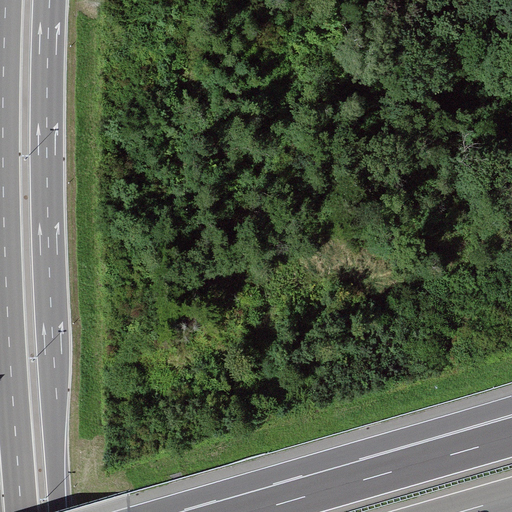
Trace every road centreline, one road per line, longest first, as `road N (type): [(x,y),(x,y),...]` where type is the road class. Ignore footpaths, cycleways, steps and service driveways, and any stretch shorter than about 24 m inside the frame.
road 1 (trunk): [(5,0),(4,262),(21,511)]
road 2 (trunk): [(58,511),(49,0)]
road 3 (motorway): [(511,405),(285,473),(205,511)]
road 4 (motorway): [(511,437),(253,511)]
